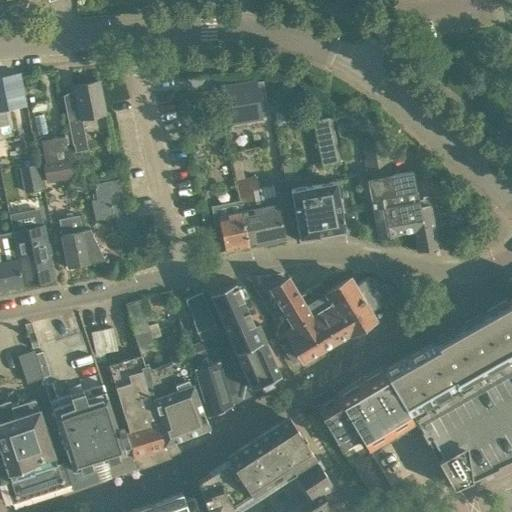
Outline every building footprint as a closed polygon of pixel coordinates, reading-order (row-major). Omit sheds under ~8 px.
[(0,76),(0,109),(25,105),(19,74),(0,76)] [(68,122),(72,145),(73,145),(75,152),(87,150),(81,119),(105,114),(98,81),(73,86),(80,120),(68,122)] [(260,83),(219,92),(227,127),(268,118),(260,83)] [(312,121),(322,166),(340,162),(330,117),(312,121)] [(65,134),(40,139),(44,162),(41,162),(45,181),(74,176),(71,157),(68,157),(65,134)] [(204,157),(194,159),(199,186),(205,185),(203,175),(208,174),(204,157)] [(19,168),(24,193),(43,189),(37,164),(19,168)] [(282,166),(284,179),(294,177),(292,165),(282,166)] [(391,175),(402,232),(413,230),(417,251),(437,247),(428,196),(423,197),(424,206),(418,208),(412,171),(391,175)] [(398,233),(402,232),(391,175),(367,180),(378,238),(398,235),(398,233)] [(284,239),(273,185),(258,188),(255,176),(235,180),(239,201),(241,212),(240,212),(247,247),(284,239)] [(96,200),(91,201),(95,219),(116,215),(118,226),(128,224),(122,194),(119,179),(93,184),(96,200)] [(309,236),(344,230),(336,181),(290,189),(299,239),(309,237),(309,236)] [(241,212),(239,201),(211,207),(215,225),(220,224),(226,251),(247,247),(240,212),(241,212)] [(447,208),(450,224),(461,222),(458,206),(447,208)] [(61,235),(68,267),(89,263),(89,262),(104,259),(89,229),(82,231),(80,219),(61,222),(64,234),(61,235)] [(0,288),(53,278),(42,226),(12,232),(18,258),(0,261),(0,288)] [(283,347),(292,362),(301,357),(302,359),(316,350),(320,355),(334,347),(337,351),(350,343),(348,339),(369,326),(366,321),(373,317),(368,310),(381,302),(382,299),(370,278),(367,277),(354,285),(349,278),(326,292),(320,282),(298,295),(287,278),(284,280),(280,274),(249,277),(273,318),(284,312),(292,325),(285,329),(291,339),(290,340),(291,342),(283,347)] [(511,275),(510,276),(511,279),(511,282),(439,325),(441,328),(388,360),(415,417),(419,415),(453,489),(498,468),(498,467),(511,460),(511,275)] [(241,279),(207,291),(219,318),(251,389),(286,370),(267,337),(271,335),(265,324),(261,326),(242,288),(244,286),(241,279)] [(189,355),(188,355),(196,384),(198,384),(207,415),(253,394),(251,389),(239,363),(224,334),(225,334),(219,318),(207,291),(185,300),(193,320),(192,320),(196,332),(200,342),(195,343),(197,350),(188,352),(189,355)] [(125,304),(138,347),(152,343),(140,300),(125,304)] [(42,377),(41,377),(52,411),(72,470),(75,479),(126,462),(134,460),(133,459),(125,432),(124,428),(118,430),(79,312),(24,324),(32,351),(34,350),(42,377)] [(90,332),(95,354),(117,349),(112,328),(90,332)] [(26,382),(41,377),(42,377),(34,350),(32,351),(17,356),(26,382)] [(129,431),(125,432),(133,459),(136,458),(135,457),(166,447),(159,425),(164,423),(145,365),(142,355),(108,365),(129,431)] [(196,384),(188,355),(172,360),(154,368),(148,364),(145,365),(164,423),(159,425),(166,447),(168,446),(167,443),(168,443),(167,439),(176,435),(176,434),(184,431),(185,434),(203,427),(204,429),(208,427),(193,385),(196,384)] [(358,377),(339,389),(363,436),(367,445),(415,417),(388,360),(386,358),(358,377)] [(363,436),(339,389),(321,399),(341,440),(344,447),(353,441),(355,444),(358,442),(356,439),(363,436)] [(6,483),(12,501),(67,483),(61,464),(57,465),(53,455),(38,410),(34,399),(11,406),(10,401),(0,403),(0,447),(8,472),(11,482),(6,483)] [(197,482),(207,511),(327,511),(321,490),(332,483),(292,421),(231,460),(230,459),(211,472),(209,473),(209,474),(197,482)] [(198,511),(193,496),(184,500),(181,492),(153,502),(154,502),(149,504),(149,506),(132,511),(129,511),(125,511),(123,511),(124,511),(123,511),(198,511)]
